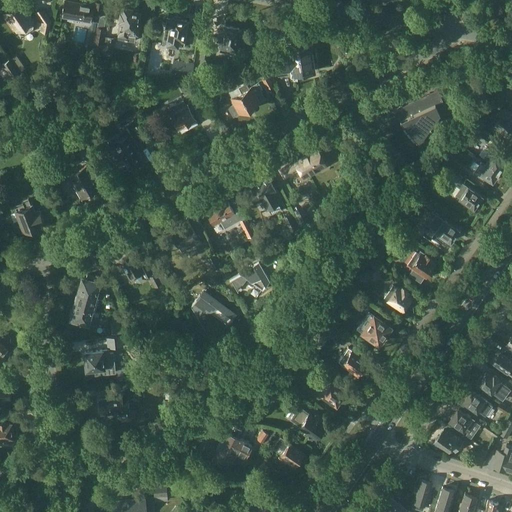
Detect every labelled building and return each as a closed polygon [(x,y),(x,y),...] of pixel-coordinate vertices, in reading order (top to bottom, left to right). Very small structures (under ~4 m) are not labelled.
[(64,1),(61,17),(90,22),(91,15),(100,16),(102,4),(95,3),(94,8),(92,8),(92,7),(64,1)] [(34,26),(31,21),(20,4),(6,14),(17,31),(20,35),(24,36),(34,29),(34,26)] [(133,42),(134,37),(135,34),(136,34),(136,31),(137,31),(139,24),(138,23),(138,21),(139,21),(140,14),(138,13),(138,12),(137,12),(138,10),(122,7),(121,8),(120,14),(119,20),(120,20),(118,31),(119,31),(119,34),(118,39),(133,42)] [(42,31),(48,32),(50,22),(42,10),(36,13),(43,23),(42,31)] [(167,45),(174,46),(174,44),(182,46),(183,40),(185,41),(186,34),(184,33),(186,21),(180,20),(179,18),(174,17),(173,19),(172,18),(172,20),(167,19),(165,26),(170,27),(167,45)] [(219,51),(226,53),(227,47),(235,49),(236,49),(241,50),(243,41),(237,40),(239,28),(223,25),(222,32),(219,32),(218,39),(221,40),(220,46),(219,51)] [(94,43),(101,44),(104,29),(96,28),(94,43)] [(108,37),(106,47),(99,46),(98,54),(111,56),(112,48),(114,38),(108,37)] [(301,73),(314,71),(312,61),(316,61),(314,52),(311,52),(309,42),(297,44),(296,38),(287,40),(288,45),(274,48),(275,54),(274,54),(277,70),(278,77),(286,75),(285,70),(291,69),(292,74),(293,74),(294,80),(302,79),(301,73)] [(270,70),(276,69),(274,55),(268,56),(270,70)] [(2,63),(12,78),(19,73),(9,59),(2,63)] [(171,73),(191,76),(193,64),(173,61),(171,73)] [(260,76),(262,79),(267,89),(273,86),(271,83),(274,82),(270,75),(268,76),(263,67),(250,74),(252,78),(254,77),(255,79),(260,76)] [(500,82),(503,89),(511,84),(511,79),(511,77),(500,82)] [(191,78),(184,82),(189,91),(196,88),(191,78)] [(82,79),(81,91),(90,92),(92,80),(82,79)] [(245,82),(238,87),(230,91),(233,97),(231,98),(234,105),(229,108),(233,116),(264,99),(256,84),(249,88),(245,82)] [(134,103),(145,97),(139,87),(129,93),(134,103)] [(414,158),(448,112),(437,89),(380,117),(414,158)] [(123,94),(112,100),(118,111),(129,105),(123,94)] [(171,114),(174,120),(169,122),(173,129),(178,127),(179,128),(195,119),(187,105),(181,108),(181,107),(173,111),(174,112),(171,114)] [(511,116),(504,111),(501,116),(494,126),(511,138),(511,116)] [(145,158),(139,146),(146,142),(147,142),(134,119),(120,127),(125,135),(114,142),(115,143),(109,147),(118,162),(124,159),(129,168),(138,162),(139,165),(145,161),(144,159),(145,158)] [(476,137),(485,143),(488,138),(479,132),(476,137)] [(83,160),(95,153),(83,134),(72,141),(83,160)] [(486,162),(499,171),(503,166),(504,166),(506,164),(506,162),(507,160),(500,155),(496,151),(495,152),(494,151),(493,152),(485,146),(479,154),(484,157),(488,160),(486,162)] [(303,177),(326,164),(318,149),(315,150),(314,150),(311,151),(310,153),(281,169),(285,176),(293,172),(292,170),(298,167),(303,177)] [(447,162),(460,172),(464,167),(450,157),(447,162)] [(499,171),(486,162),(485,163),(481,161),(479,164),(473,160),(469,166),(474,170),(472,173),(482,180),(485,176),(492,181),(493,180),(494,179),(496,177),(496,175),(499,171)] [(31,167),(38,178),(44,175),(37,163),(31,167)] [(38,178),(31,167),(30,165),(23,169),(31,183),(38,179),(38,178)] [(81,199),(99,189),(86,165),(68,176),(81,199)] [(481,195),(459,180),(462,175),(449,166),(443,176),(460,187),(455,194),(459,197),(461,199),(461,200),(464,203),(465,201),(473,207),(474,206),(475,206),(478,202),(477,201),(481,195)] [(268,176),(247,188),(255,203),(261,199),(267,209),(279,203),(273,192),(276,191),(268,176)] [(413,201),(431,213),(436,206),(418,194),(413,201)] [(42,220),(43,219),(44,221),(53,217),(48,204),(39,207),(40,209),(38,210),(34,211),(31,204),(30,205),(28,199),(22,202),(15,205),(17,210),(16,210),(20,221),(12,224),(16,232),(23,229),(23,230),(39,224),(38,222),(42,220)] [(222,223),(236,215),(227,199),(218,205),(218,206),(207,213),(214,224),(220,220),(222,223)] [(294,210),(303,227),(312,222),(303,206),(294,210)] [(283,217),(291,232),(300,227),(292,212),(283,217)] [(427,225),(436,231),(431,238),(441,245),(445,238),(450,241),(451,239),(453,239),(454,236),(454,235),(458,229),(435,214),(427,225)] [(248,238),(254,235),(246,218),(240,221),(248,238)] [(201,242),(197,236),(188,220),(181,225),(183,227),(171,234),(182,253),(201,242)] [(373,236),(383,243),(388,236),(378,229),(373,236)] [(370,250),(381,258),(384,253),(374,245),(370,250)] [(259,263),(266,259),(266,258),(259,246),(252,250),(259,263)] [(411,267),(413,268),(408,275),(420,283),(426,275),(427,276),(430,271),(429,271),(434,263),(429,260),(431,258),(420,250),(418,253),(416,251),(407,264),(411,266),(411,267)] [(131,279),(142,272),(141,269),(142,269),(138,262),(137,263),(130,251),(119,257),(131,279)] [(363,251),(359,256),(371,264),(374,266),(378,261),(363,251)] [(214,270),(220,267),(213,255),(207,258),(214,270)] [(139,261),(148,277),(154,273),(145,258),(139,261)] [(262,271),(261,268),(258,265),(255,265),(253,263),(244,269),(238,272),(241,274),(231,280),(238,292),(242,286),(241,286),(247,278),(262,289),(269,279),(266,273),(262,275),(261,273),(262,271)] [(163,270),(156,274),(150,277),(156,287),(164,283),(165,284),(169,282),(163,270)] [(79,291),(99,297),(103,282),(101,279),(87,275),(86,279),(82,278),(79,291)] [(388,301),(390,302),(395,306),(402,310),(403,309),(404,309),(406,306),(406,304),(411,297),(406,294),(408,291),(402,288),(401,290),(396,287),(396,288),(392,285),(384,297),(388,300),(388,301)] [(336,297),(350,306),(352,303),(358,308),(364,300),(349,289),(346,294),(341,290),(336,297)] [(177,292),(181,299),(186,297),(182,290),(177,292)] [(99,297),(79,291),(78,295),(76,295),(74,300),(76,302),(75,305),(95,311),(99,297)] [(213,297),(212,296),(211,296),(210,295),(209,295),(208,296),(207,296),(206,296),(205,297),(200,294),(191,306),(197,318),(203,315),(203,316),(205,315),(205,314),(209,312),(210,311),(228,324),(237,313),(224,303),(218,307),(214,304),(214,303),(214,302),(214,301),(214,300),(214,299),(214,298),(213,297)] [(95,311),(75,305),(71,319),(96,326),(100,312),(95,311)] [(357,328),(362,331),(361,332),(378,343),(380,342),(384,337),(383,337),(390,326),(373,314),(369,311),(357,328)] [(316,315),(312,320),(322,327),(326,322),(316,315)] [(335,339),(342,344),(345,339),(339,334),(335,339)] [(108,348),(123,347),(122,335),(107,337),(108,348)] [(293,347),(290,351),(299,357),(301,353),(293,347)] [(342,364),(357,374),(358,371),(360,373),(366,363),(365,362),(367,359),(352,349),(348,347),(338,361),(342,364)] [(114,352),(110,352),(109,350),(102,351),(102,350),(84,352),(84,354),(83,354),(83,359),(85,359),(86,370),(95,369),(95,375),(116,374),(114,352)] [(511,357),(510,356),(509,358),(501,352),(498,357),(496,357),(494,359),(495,361),(494,363),(502,368),(502,370),(504,372),(506,371),(511,375),(511,357)] [(293,364),(285,358),(276,370),(284,376),(293,364)] [(132,370),(133,379),(148,377),(147,368),(132,370)] [(490,390),(501,398),(505,392),(500,388),(503,384),(499,381),(500,380),(495,375),(493,377),(486,372),(483,377),(481,377),(479,379),(480,381),(479,382),(486,387),(486,389),(488,391),(490,390)] [(320,393),(336,404),(337,402),(339,402),(340,400),(340,398),(345,391),(339,388),(341,385),(335,381),(334,383),(329,380),(328,380),(324,377),(316,390),(320,393)] [(272,378),(263,391),(271,396),(275,390),(280,394),(285,387),(272,378)] [(0,404),(10,404),(9,394),(8,380),(0,380),(0,404)] [(164,383),(165,398),(179,397),(179,390),(176,390),(175,382),(164,383)] [(101,414),(128,411),(126,394),(130,394),(129,388),(116,389),(117,398),(100,400),(101,414)] [(485,400),(472,390),(469,396),(467,396),(465,399),(466,400),(464,402),(472,407),(472,408),(474,410),(476,410),(477,411),(478,410),(485,415),(492,405),(485,400)] [(509,414),(511,410),(500,403),(498,408),(504,411),(509,414)] [(290,419),(295,422),(299,425),(299,426),(307,431),(304,434),(311,439),(313,435),(315,436),(324,424),(319,421),(320,418),(315,414),(313,417),(308,413),(308,414),(298,407),(290,419)] [(230,418),(239,422),(244,413),(235,408),(230,418)] [(463,429),(468,432),(475,423),(472,420),(472,419),(458,409),(454,414),(453,414),(451,417),(451,418),(450,420),(457,425),(457,427),(460,428),(462,428),(463,429)] [(501,435),(507,438),(511,428),(511,421),(509,420),(501,435)] [(12,429),(11,422),(6,423),(6,421),(0,421),(0,443),(13,442),(12,437),(13,437),(12,435),(14,435),(14,429),(12,429)] [(484,429),(495,438),(499,433),(487,424),(484,429)] [(267,436),(270,439),(275,432),(265,426),(263,428),(262,428),(256,437),(263,442),(267,436)] [(236,427),(234,431),(228,427),(226,431),(225,430),(216,449),(210,446),(206,455),(212,458),(211,459),(228,467),(232,459),(237,462),(239,458),(243,460),(251,444),(242,439),(239,437),(243,430),(236,427)] [(438,444),(447,451),(449,448),(454,451),(463,440),(449,430),(447,431),(444,429),(439,435),(437,436),(436,438),(436,440),(435,441),(437,443),(436,444),(438,445),(438,444)] [(287,460),(295,465),(303,453),(286,441),(280,437),(272,449),(280,455),(278,458),(285,463),(287,460)] [(498,454),(495,465),(511,470),(511,458),(510,458),(511,453),(510,453),(511,447),(511,445),(507,444),(504,451),(500,450),(499,450),(498,450),(496,454),(498,454)] [(486,452),(481,449),(479,448),(472,460),(480,465),(482,461),(486,452)] [(252,465),(265,474),(269,468),(256,459),(252,465)] [(245,476),(254,483),(261,473),(252,466),(245,476)] [(422,510),(425,501),(431,482),(419,479),(411,507),(422,510)] [(168,483),(153,484),(155,497),(169,496),(168,483)] [(447,511),(449,506),(454,490),(442,486),(437,502),(433,511),(447,511)] [(476,496),(464,492),(460,508),(461,508),(459,511),(470,511),(471,511),(476,496)] [(245,510),(247,511),(268,511),(269,511),(270,510),(272,508),(272,506),(273,505),(256,494),(245,510)] [(385,504),(382,508),(387,511),(400,511),(404,507),(390,497),(385,504)] [(110,501),(109,501),(110,511),(145,511),(144,498),(143,498),(110,501)] [(495,511),(498,503),(487,500),(483,511),(495,511)]
